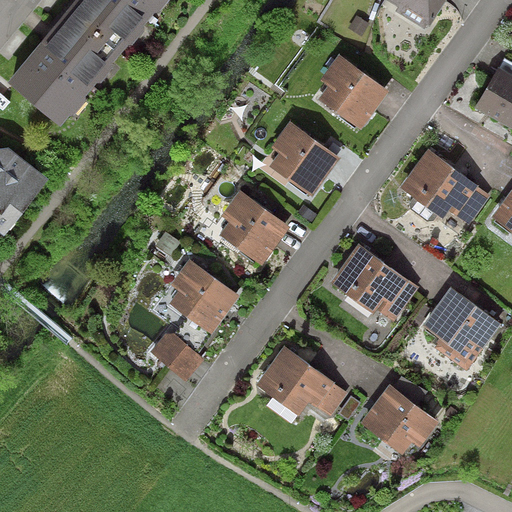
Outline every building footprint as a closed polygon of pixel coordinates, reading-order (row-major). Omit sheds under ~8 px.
[(76,0),(73,0),(18,64),(69,107),(125,42),(76,0)] [(78,0),(126,41),(161,0),(78,0)] [(446,0),(395,0),(401,3),(398,8),(429,28),(446,0)] [(369,22),(357,14),(350,27),(362,34),(369,22)] [(390,87),(341,50),(322,76),(330,83),(323,93),(363,123),(390,87)] [(511,71),(499,64),(474,103),(511,126),(511,71)] [(342,154),(292,117),(273,143),(282,150),(274,160),(314,190),(342,154)] [(0,141),(0,218),(8,225),(49,171),(9,140),(0,141)] [(488,192),(425,144),(396,182),(441,217),(449,207),(466,220),(488,192)] [(511,182),(490,212),(511,229),(511,182)] [(292,223),(243,187),(224,212),(233,219),(225,229),(265,259),(292,223)] [(180,240),(166,229),(156,242),(170,253),(180,240)] [(416,285),(355,240),(327,277),(372,311),(376,305),(393,317),(416,285)] [(242,292),(193,256),(174,281),(183,288),(175,298),(215,329),(242,292)] [(499,320),(448,283),(420,321),(437,333),(434,337),(438,340),(435,345),(464,366),(499,320)] [(171,326),(152,349),(187,379),(204,359),(203,353),(171,326)] [(335,383),(284,346),(256,385),(299,416),(309,402),(317,408),(318,406),(334,384),(335,383)] [(437,419),(387,381),(358,418),(400,451),(411,438),(418,443),(437,419)] [(347,393),(334,384),(318,406),(331,415),(347,393)]
